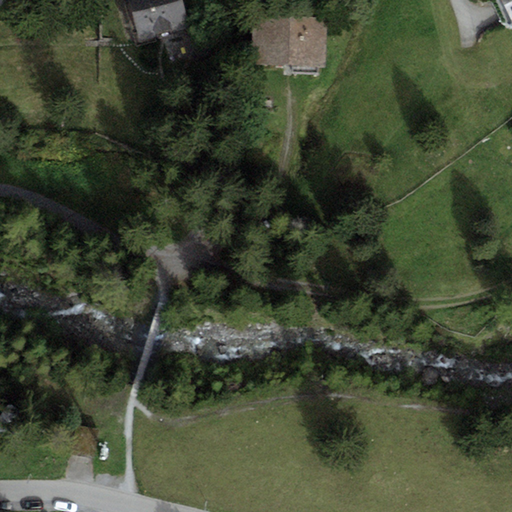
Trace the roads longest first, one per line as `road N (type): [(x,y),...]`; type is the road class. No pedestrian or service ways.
road 1 (track): [(197,253),(258,282),(414,305),(511,283)]
road 2 (track): [(172,263),(221,243),(272,204),(291,130),(289,106)]
road 3 (residential): [(141,511),(0,493)]
road 4 (track): [(165,116),(199,175),(209,248)]
